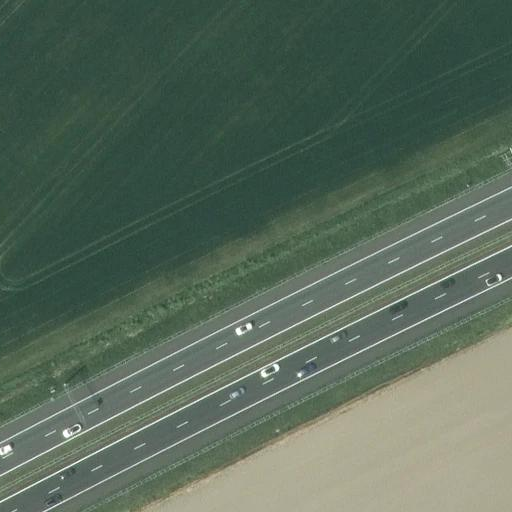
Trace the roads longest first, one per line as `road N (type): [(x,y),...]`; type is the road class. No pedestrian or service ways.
road 1 (motorway): [(511,205),(0,461)]
road 2 (motorway): [(17,511),(511,263)]
